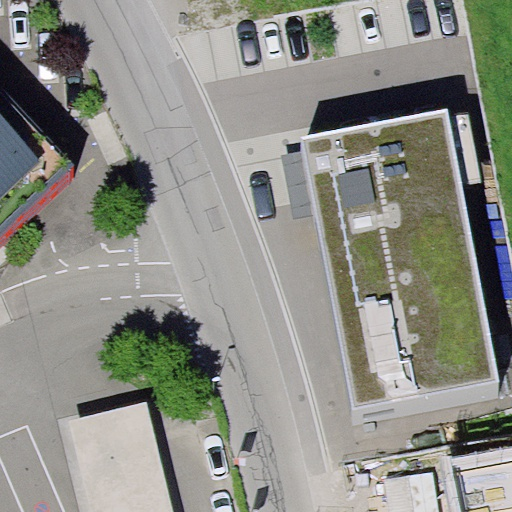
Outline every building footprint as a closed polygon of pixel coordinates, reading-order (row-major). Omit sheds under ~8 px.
[(0,231),(73,163),(0,85),(0,231)] [(448,109),(302,137),(353,407),(500,381),(462,184),(449,116),(448,109)] [(468,112),(449,116),(462,184),(482,181),(468,112)] [(70,419),(91,511),(173,511),(147,401),(70,419)] [(511,511),(511,453),(448,465),(459,511),(511,511)]
